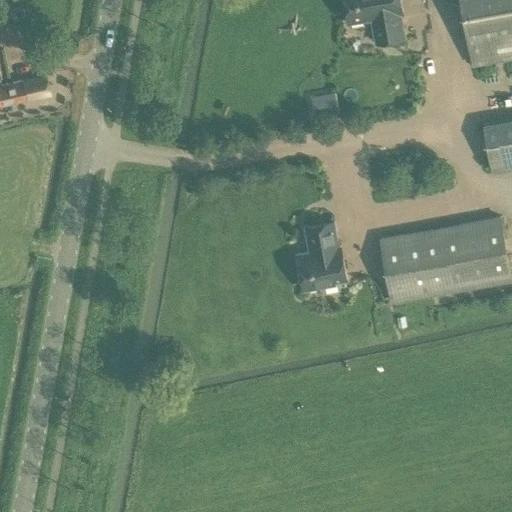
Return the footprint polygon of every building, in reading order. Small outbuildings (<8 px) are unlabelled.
[(344,0),(349,25),(372,21),(377,45),(406,40),(402,16),(404,16),(400,0),(344,0)] [(511,0),(461,0),(474,67),(511,60),(511,0)] [(0,104),(50,93),(45,74),(0,84),(0,104)] [(304,89),(306,102),(319,100),(317,87),(304,89)] [(511,121),(484,126),(493,174),(511,170),(511,121)] [(381,240),(392,303),(511,281),(511,278),(501,218),(381,240)] [(298,255),(304,292),(324,288),(324,286),(347,282),(341,247),(339,248),(335,223),(305,228),(310,253),(298,255)]
